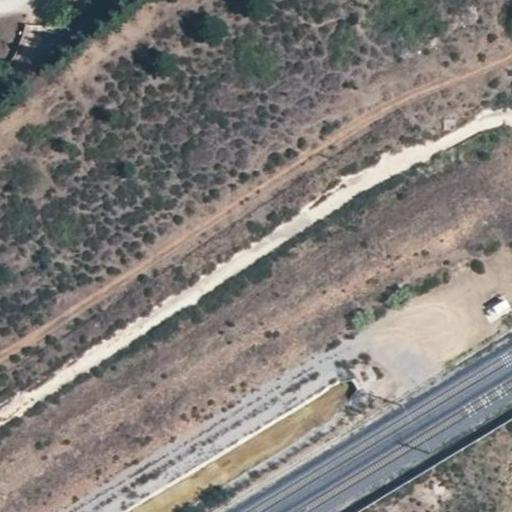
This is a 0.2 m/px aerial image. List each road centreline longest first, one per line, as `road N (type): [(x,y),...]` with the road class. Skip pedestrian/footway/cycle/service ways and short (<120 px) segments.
road 1 (track): [(0,355),(358,121),(511,48)]
road 2 (unclassified): [(0,84),(114,0)]
